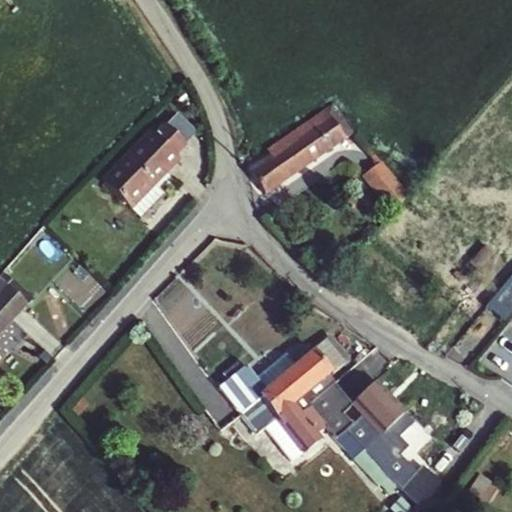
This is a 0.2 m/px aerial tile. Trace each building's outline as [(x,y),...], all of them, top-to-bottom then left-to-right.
[(320,125),(297,141),(305,152),(293,161),(301,172),(351,135),(337,114),(338,113),(330,103),(314,115),(320,125)] [(320,125),(314,115),(290,132),(297,141),(320,125)] [(132,158),(102,188),(120,206),(127,214),(179,164),(178,162),(189,152),(168,130),(157,140),(155,138),(132,158)] [(290,132),(265,151),(271,160),(297,141),(290,132)] [(297,141),(271,160),(251,175),(267,197),(301,172),(293,161),(305,152),(297,141)] [(362,178),(390,217),(406,199),(380,163),(362,178)] [(62,236),(54,244),(72,260),(120,206),(102,188),(95,197),(88,190),(53,228),(62,236)] [(511,277),(484,311),(502,327),(511,316),(511,315),(511,277)] [(0,369),(2,367),(0,365),(0,342),(32,309),(0,280),(0,369)] [(212,400),(231,425),(261,401),(276,420),(292,407),(301,419),(311,411),(310,408),(335,387),(330,381),(334,377),(317,356),(291,377),(282,364),(255,387),(244,375),(212,400)] [(375,465),(387,452),(378,442),(373,447),(353,425),(362,416),(391,448),(412,426),(376,384),(351,407),(341,416),(350,427),(345,434),(347,436),(375,465)] [(231,425),(248,445),(255,439),(281,471),(310,449),(305,444),(313,437),(325,453),(347,436),(345,434),(350,427),(341,416),(351,407),(335,387),(310,408),(311,411),(301,419),(292,407),(276,420),(261,401),(231,425)] [(419,511),(440,485),(421,469),(412,479),(404,473),(392,486),(419,511)] [(479,474),(468,496),(490,506),(500,484),(479,474)]
